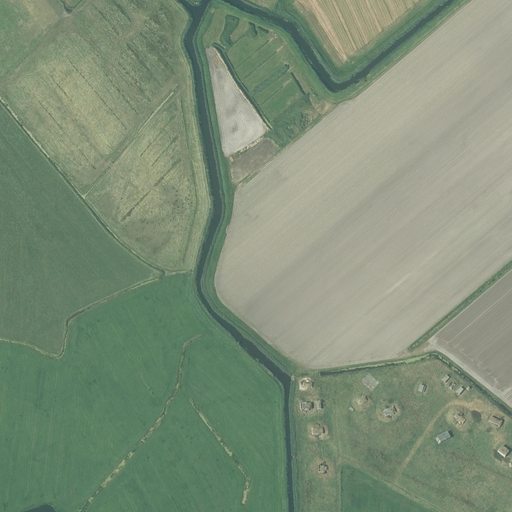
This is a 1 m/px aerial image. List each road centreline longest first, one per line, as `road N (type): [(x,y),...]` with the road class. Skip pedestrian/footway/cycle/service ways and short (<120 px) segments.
road 1 (track): [(339,511),(345,461),(439,511)]
road 2 (track): [(391,484),(446,408),(463,404),(490,415)]
